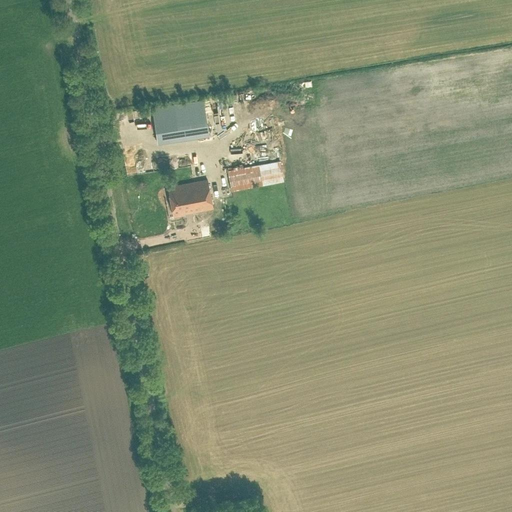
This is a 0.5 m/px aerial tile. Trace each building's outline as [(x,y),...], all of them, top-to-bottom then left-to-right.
[(203,96),(154,105),(160,142),(209,133),(203,96)] [(262,133),(202,142),(205,160),(265,151),(262,133)] [(284,180),(280,160),(227,170),(231,190),(284,180)] [(209,180),(219,179),(219,168),(209,169),(209,180)] [(208,185),(207,180),(168,187),(173,215),(212,208),(210,194),(217,192),(216,184),(208,185)]
